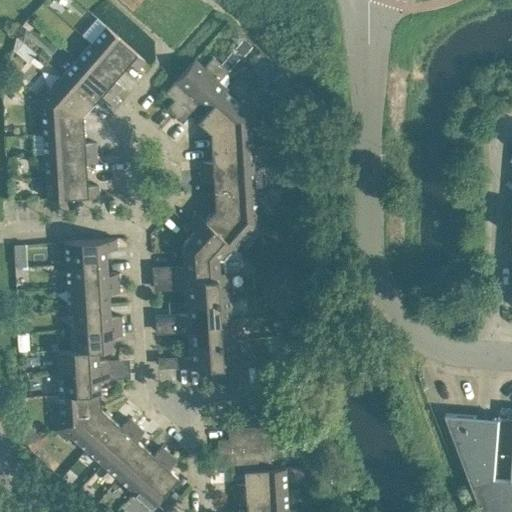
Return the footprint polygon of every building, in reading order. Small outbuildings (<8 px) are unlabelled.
[(144,59),(106,25),(91,42),(121,68),(129,59),(137,67),(144,59)] [(121,68),(91,42),(76,58),(115,92),(121,85),(113,78),(121,68)] [(174,115),(220,63),(212,56),(202,66),(194,59),(164,92),(173,99),(165,108),(174,115)] [(115,92),(76,58),(62,74),(92,101),(100,92),(108,99),(115,92)] [(224,90),(224,91),(226,88),(218,80),(227,69),(220,63),(174,115),(181,122),(188,113),(197,121),(224,90)] [(92,101),(62,74),(48,90),(43,86),(34,96),(34,97),(81,113),(92,101)] [(209,132),(254,109),(243,99),(239,104),(224,91),(224,90),(197,121),(209,132)] [(82,129),(81,113),(34,97),(35,111),(41,111),(42,132),(82,129)] [(255,110),(254,109),(209,132),(210,148),(251,145),(249,124),(256,124),(255,110)] [(83,142),(82,129),(42,132),(44,154),(95,150),(94,141),(83,142)] [(252,167),(251,145),(210,148),(211,160),(200,161),(201,170),(252,167)] [(95,160),(95,150),(44,154),(45,175),(85,173),(84,161),(95,160)] [(253,188),(252,167),(201,170),(201,179),(212,178),(213,191),(253,188)] [(86,185),(85,173),(45,175),(46,197),(98,194),(97,184),(86,185)] [(255,209),(253,188),(213,191),(214,207),(262,223),(261,209),(255,209)] [(252,235),(262,223),(214,207),(204,219),(234,246),(247,230),(252,235)] [(234,246),(204,219),(195,211),(189,219),(197,226),(182,243),(183,268),(172,269),(173,278),(224,275),(224,274),(223,258),(234,246)] [(116,248),(115,238),(64,241),(65,262),(105,260),(105,248),(116,248)] [(106,272),(105,260),(65,262),(66,284),(118,281),(117,272),(106,272)] [(230,274),(224,274),(224,275),(173,278),(173,288),(184,287),(185,299),(231,296),(230,274)] [(118,291),(118,281),(66,284),(67,306),(107,303),(107,291),(118,291)] [(232,318),(231,296),(185,299),(185,311),(174,312),(175,321),(232,318)] [(108,315),(107,303),(67,306),(69,327),(120,324),(119,315),(108,315)] [(234,339),(232,318),(175,321),(175,331),(187,330),(187,342),(234,339)] [(120,334),(120,324),(69,327),(70,348),(96,347),(96,348),(110,347),(110,334),(120,334)] [(235,362),(234,339),(187,342),(188,355),(177,356),(178,366),(235,362)] [(109,368),(108,358),(97,359),(96,348),(96,347),(70,348),(56,349),(57,371),(109,368)] [(98,378),(109,378),(109,368),(57,371),(58,393),(99,390),(98,378)] [(54,429),(100,406),(99,390),(58,393),(59,414),(53,414),(54,429)] [(86,448),(112,417),(100,406),(54,429),(65,439),(70,434),(86,448)] [(482,511),(511,511),(511,417),(498,417),(445,414),(472,484),(482,511)] [(102,462),(136,424),(128,417),(121,425),(112,417),(86,448),(102,462)] [(270,435),(269,423),(228,426),(229,438),(218,438),(219,449),(285,445),(284,434),(270,435)] [(118,476),(145,446),(135,438),(143,430),(136,424),(102,462),(118,476)] [(285,456),(285,445),(219,449),(219,460),(231,459),(231,471),(245,470),(245,469),(272,467),(271,456),(285,456)] [(134,491),(168,452),(160,446),(153,454),(145,446),(118,476),(134,491)] [(175,458),(168,452),(134,491),(150,505),(177,475),(167,467),(175,458)] [(286,466),(272,467),(245,469),(245,470),(246,481),(235,482),(236,491),(287,488),(286,466)] [(289,509),(287,488),(236,491),(236,501),(248,500),(248,511),(289,509)]
